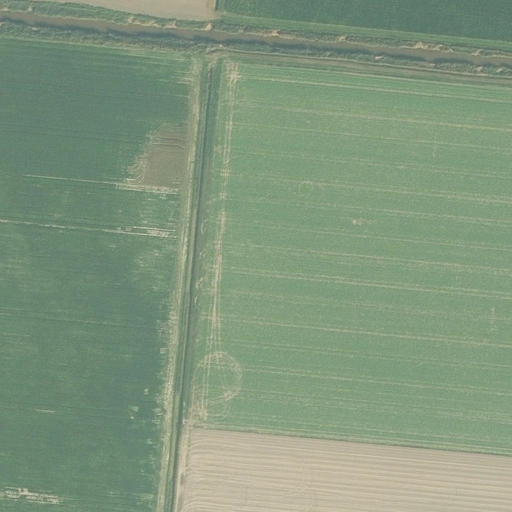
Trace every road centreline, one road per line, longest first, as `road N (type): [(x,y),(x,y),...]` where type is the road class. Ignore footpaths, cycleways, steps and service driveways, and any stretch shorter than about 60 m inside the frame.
road 1 (track): [(511,53),(225,22),(227,0)]
road 2 (track): [(68,0),(225,22)]
